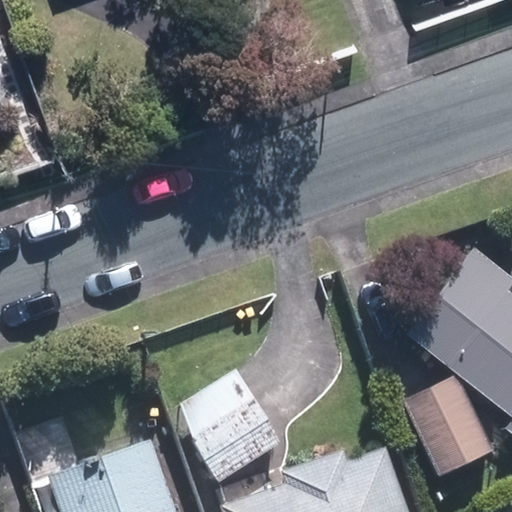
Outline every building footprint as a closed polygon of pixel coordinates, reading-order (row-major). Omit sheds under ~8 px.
[(511,423),(511,303),(497,292),(504,282),(463,250),(397,334),(511,423)] [(271,442),(230,371),(168,406),(210,477),(271,442)] [(448,381),(398,407),(432,472),(482,447),(448,381)] [(162,511),(136,442),(40,479),(52,511),(162,511)] [(279,487),(213,510),(213,511),(397,511),(377,453),(336,467),(333,458),(276,477),(279,487)]
